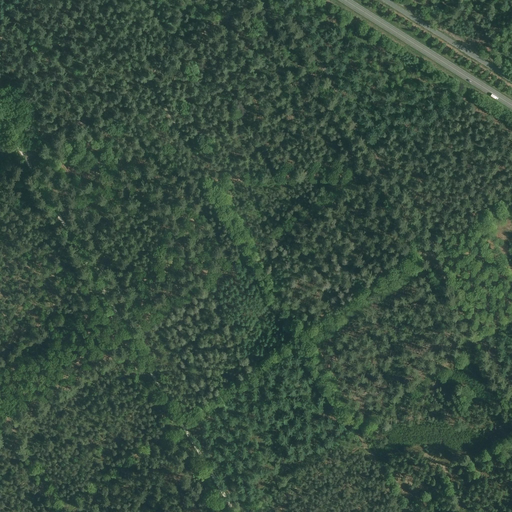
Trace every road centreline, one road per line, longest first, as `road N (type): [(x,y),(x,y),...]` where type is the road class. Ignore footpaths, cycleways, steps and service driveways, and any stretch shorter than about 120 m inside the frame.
road 1 (track): [(405,511),(146,76)]
road 2 (track): [(511,390),(283,0)]
road 3 (track): [(253,0),(26,159)]
road 4 (primary): [(511,105),(344,0)]
road 5 (track): [(302,339),(430,251)]
road 6 (unclassified): [(511,79),(384,0)]
road 7 (track): [(183,426),(304,342)]
road 8 (track): [(82,121),(16,0)]
